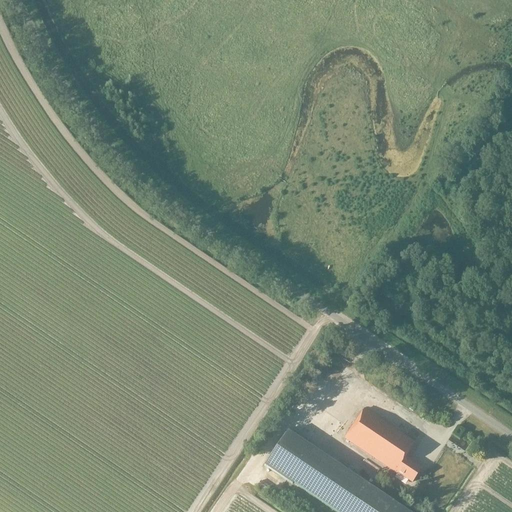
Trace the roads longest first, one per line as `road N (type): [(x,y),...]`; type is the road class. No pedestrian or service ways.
road 1 (unclassified): [(511,436),(147,185),(67,93),(17,0)]
road 2 (track): [(371,0),(407,61),(433,84),(501,107),(458,172),(450,199),(488,291),(511,321)]
road 3 (track): [(346,325),(364,295),(378,298),(511,401)]
